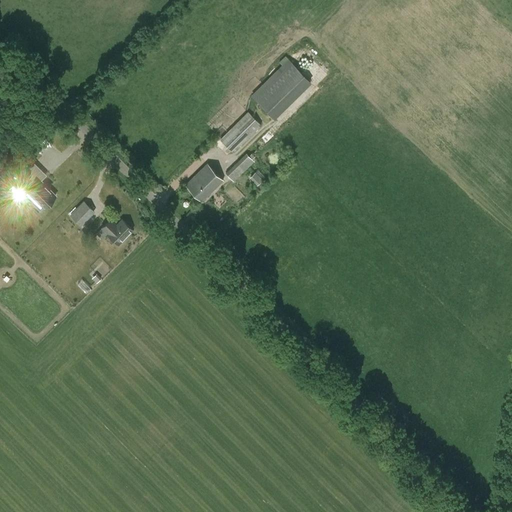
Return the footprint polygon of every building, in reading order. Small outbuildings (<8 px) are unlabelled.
[(282,64),(251,94),(274,118),(311,81),(285,55),(279,61),(282,64)] [(247,113),(235,125),(220,139),(234,153),(260,126),(247,113)] [(233,181),(254,161),(245,152),(225,172),(233,181)] [(202,202),(223,181),(207,164),(185,185),(202,202)] [(258,169),(251,176),(257,183),(265,176),(258,169)] [(40,209),(43,206),(44,207),(56,195),(39,179),(35,183),(24,172),(13,183),(25,194),(28,191),(34,197),(31,200),(40,209)] [(84,199),(69,213),(80,225),(95,211),(84,199)] [(118,245),(133,230),(122,219),(117,224),(111,219),(101,228),(107,234),(118,245)] [(85,274),(81,278),(92,286),(96,282),(85,274)] [(86,292),(91,288),(83,279),(78,283),(86,292)]
